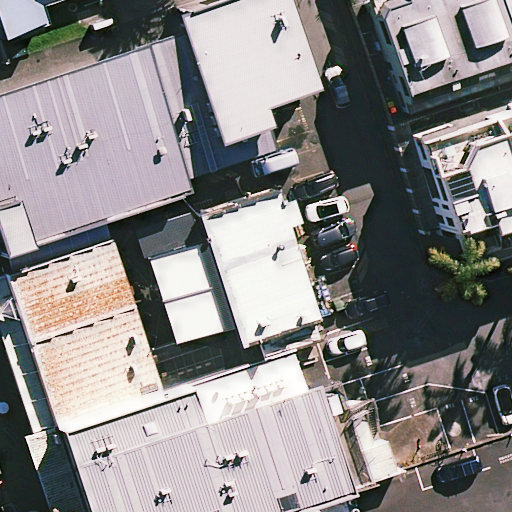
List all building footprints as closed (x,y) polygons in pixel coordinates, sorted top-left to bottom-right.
[(0,0),(0,36),(0,38),(44,24),(39,8),(63,0),(0,0)] [(184,43),(148,54),(188,178),(275,151),(261,110),(322,91),(292,0),(255,0),(178,25),(184,43)] [(511,0),(364,0),(399,108),(511,71),(511,0)] [(148,54),(0,101),(0,236),(7,259),(195,199),(188,178),(148,54)] [(511,98),(406,134),(448,263),(511,241),(511,98)] [(281,194),(200,217),(240,347),(321,320),(281,194)] [(114,237),(3,272),(49,418),(160,383),(114,237)] [(160,383),(49,418),(79,511),(326,511),(350,504),(365,499),(361,486),(309,333),(160,383)] [(369,443),(356,409),(340,415),(363,479),(393,469),(382,438),(369,443)]
